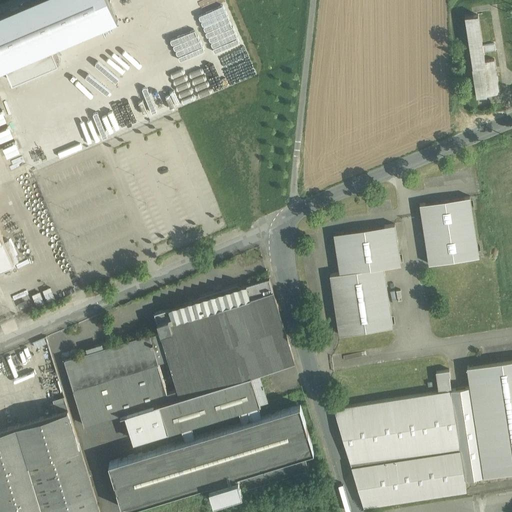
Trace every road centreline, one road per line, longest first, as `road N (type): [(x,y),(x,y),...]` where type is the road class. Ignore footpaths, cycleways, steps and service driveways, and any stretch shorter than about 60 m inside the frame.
road 1 (unclassified): [(280,222),(0,347)]
road 2 (residential): [(354,511),(281,274),(280,222)]
road 3 (unclassified): [(511,124),(280,222)]
road 4 (track): [(313,0),(292,184),(297,212)]
